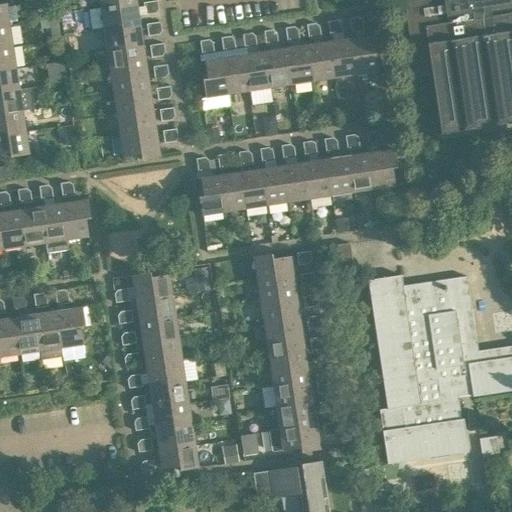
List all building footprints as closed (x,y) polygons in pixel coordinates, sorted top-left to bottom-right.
[(119,10),(138,7),(136,0),(99,0),(100,7),(119,5),(119,10)] [(511,0),(403,0),(415,77),(433,75),(442,134),(511,123),(511,0)] [(157,1),(143,3),(145,15),(155,13),(159,9),(157,1)] [(0,26),(10,25),(7,4),(0,4),(0,26)] [(144,50),(138,7),(119,10),(119,5),(100,7),(107,50),(125,47),(126,52),(144,50)] [(358,17),(349,18),(352,32),(363,30),(362,19),(358,17)] [(337,20),(328,21),(330,35),(342,33),(340,22),(337,20)] [(161,22),(146,24),(148,36),(159,35),(162,31),(161,22)] [(316,23),(306,25),(309,39),(321,37),(319,26),(316,23)] [(0,48),(13,47),(10,25),(0,26),(0,48)] [(294,27),(285,28),(287,42),(299,40),(298,29),(294,27)] [(273,30),(264,31),(266,45),(278,44),(276,32),(273,30)] [(251,33),(242,35),(245,49),(257,47),(255,36),(251,33)] [(377,35),(356,38),(359,56),(354,57),(357,75),(378,72),(375,55),(380,54),(377,35)] [(230,37),(221,38),(223,52),(235,50),(233,39),(230,37)] [(356,38),(334,41),(337,60),(332,60),(335,79),(357,75),(354,57),(359,56),(356,38)] [(209,40),(200,42),(202,55),(214,54),(212,42),(209,40)] [(334,41),(313,45),(316,63),(311,64),(314,82),(335,79),(332,60),(337,60),(334,41)] [(164,44),(150,46),(151,58),(162,56),(165,52),(164,44)] [(313,45),(292,48),(294,66),(290,67),(292,85),(314,82),(311,64),(316,63),(313,45)] [(0,70),(16,68),(13,47),(0,48),(0,70)] [(125,47),(107,50),(110,72),(128,69),(129,74),(147,71),(144,50),(126,52),(125,47)] [(292,48),(270,51),(273,69),(268,70),(271,89),(292,85),(290,67),(294,66),(292,48)] [(270,51),(249,55),(252,73),(247,74),(250,92),(271,89),(268,70),(273,69),(270,51)] [(249,55),(228,58),(230,76),(226,77),(228,95),(250,92),(247,74),(252,73),(249,55)] [(230,76),(228,58),(206,61),(208,79),(203,79),(206,99),(228,95),(226,77),(230,76)] [(167,65),(153,67),(155,79),(165,78),(168,74),(167,65)] [(20,90),(16,68),(0,70),(0,88),(1,88),(1,93),(20,90)] [(128,69),(110,72),(113,93),(131,90),(132,95),(151,92),(147,71),(129,74),(128,69)] [(170,86),(156,89),(158,101),(168,99),(172,95),(170,86)] [(32,88),(20,90),(1,93),(1,88),(0,88),(0,110),(4,110),(5,114),(23,112),(35,110),(32,88)] [(154,114),(151,92),(132,95),(131,90),(113,93),(116,114),(135,112),(135,116),(154,114)] [(174,108),(160,110),(161,122),(172,120),(175,117),(174,108)] [(26,133),(23,112),(5,114),(4,110),(0,110),(0,132),(7,131),(8,136),(26,133)] [(135,112),(116,114),(120,136),(138,133),(139,138),(157,135),(154,114),(135,116),(135,112)] [(267,115),(263,120),(264,132),(276,131),(273,114),(267,115)] [(312,117),(307,120),(309,126),(314,128),(319,124),(318,118),(312,117)] [(209,128),(205,129),(208,145),(211,145),(212,144),(220,143),(218,127),(209,128)] [(177,129),(163,131),(165,143),(175,142),(178,138),(177,129)] [(7,131),(0,132),(0,154),(10,153),(11,158),(30,155),(26,133),(8,136),(7,131)] [(376,131),(367,133),(369,147),(381,145),(379,134),(376,131)] [(160,157),(157,135),(139,138),(138,133),(120,136),(123,158),(141,155),(142,160),(160,157)] [(354,135),(345,136),(347,150),(359,148),(358,137),(354,135)] [(333,138),(324,140),(326,153),(338,151),(336,140),(333,138)] [(312,141),(302,143),(305,157),(317,155),(315,144),(312,141)] [(290,145),(281,146),(283,160),(295,158),(293,147),(290,145)] [(269,148),(260,149),(262,163),(274,161),(272,150),(269,148)] [(394,149),(373,152),(375,170),(371,171),(373,190),(395,186),(393,168),(397,168),(394,149)] [(247,151),(238,153),(241,167),(252,165),(251,154),(247,151)] [(373,152),(351,155),(354,174),(349,174),(352,193),(373,190),(371,171),(375,170),(373,152)] [(226,155),(217,156),(219,170),(231,168),(229,157),(226,155)] [(351,155),(330,159),(333,177),(328,178),(331,196),(352,193),(349,174),(354,174),(351,155)] [(205,158),(196,159),(198,173),(210,171),(208,160),(205,158)] [(330,159),(308,162),(311,180),(307,181),(309,199),(331,196),(328,178),(333,177),(330,159)] [(308,162),(287,165),(290,183),(285,184),(288,202),(309,199),(307,181),(311,180),(308,162)] [(287,165),(266,168),(268,187),(264,187),(267,206),(288,202),(285,184),(290,183),(287,165)] [(12,166),(0,167),(0,179),(14,177),(12,166)] [(266,168),(244,171),(247,190),(242,190),(245,209),(267,206),(264,187),(268,187),(266,168)] [(244,171),(223,175),(226,193),(221,194),(224,212),(245,209),(242,190),(247,190),(244,171)] [(226,193),(223,175),(201,178),(204,195),(199,196),(202,215),(224,212),(221,194),(226,193)] [(70,182),(61,184),(63,198),(75,196),(73,185),(70,182)] [(48,185),(39,187),(41,201),(53,199),(52,188),(48,185)] [(27,189),(18,190),(20,204),(32,202),(30,191),(27,189)] [(5,192),(0,192),(0,207),(10,206),(9,194),(5,192)] [(89,200),(67,203),(69,221),(65,222),(68,241),(89,237),(86,220),(92,219),(89,200)] [(67,203),(45,207),(48,225),(43,225),(46,244),(48,254),(69,250),(68,241),(65,222),(69,221),(67,203)] [(45,207),(24,210),(27,228),(22,229),(25,247),(46,244),(43,225),(48,225),(45,207)] [(24,210),(3,213),(5,231),(1,232),(4,250),(25,247),(22,229),(27,228),(24,210)] [(334,246),(338,275),(354,272),(350,243),(334,246)] [(311,251),(297,253),(298,265),(309,263),(312,260),(311,251)] [(276,281),(294,278),(291,256),(273,259),(272,254),(254,257),(257,279),(275,276),(276,281)] [(314,272),(300,274),(302,286),(312,285),(315,281),(314,272)] [(154,298),(172,295),(169,275),(152,278),(151,273),(132,276),(135,296),(154,294),(154,298)] [(297,300),(294,278),(276,281),(275,276),(257,279),(260,300),(279,298),(279,302),(297,300)] [(473,397),(479,396),(479,395),(511,389),(511,346),(469,353),(467,344),(477,342),(466,277),(434,282),(435,293),(404,297),(401,276),(368,281),(368,282),(370,282),(390,408),(387,408),(388,410),(400,408),(403,428),(383,431),(388,465),(397,463),(396,461),(459,452),(460,454),(469,452),(464,419),(461,419),(459,409),(452,410),(451,402),(458,401),(458,397),(472,395),(473,397)] [(118,291),(114,295),(116,304),(130,301),(128,289),(118,291)] [(64,290),(55,292),(57,306),(69,304),(67,293),(64,290)] [(43,294),(33,295),(36,309),(48,307),(46,296),(43,294)] [(154,294),(135,296),(139,318),(157,315),(158,320),(176,317),(172,295),(154,298),(154,294)] [(317,294),(303,296),(305,308),(315,306),(319,303),(317,294)] [(21,297),(12,298),(14,312),(26,310),(24,299),(21,297)] [(304,342),(297,300),(279,302),(279,298),(260,300),(267,343),(285,340),(286,345),(304,342)] [(83,308),(61,311),(63,330),(59,330),(61,349),(84,345),(81,328),(86,327),(83,308)] [(121,312),(118,316),(119,324),(133,322),(131,310),(121,312)] [(61,311),(40,315),(42,333),(38,333),(40,352),(42,360),(63,357),(61,349),(59,330),(63,330),(61,311)] [(40,315),(18,318),(21,336),(16,337),(19,355),(40,352),(38,333),(42,333),(40,315)] [(157,315),(139,318),(142,339),(160,336),(161,341),(179,338),(176,317),(158,320),(157,315)] [(320,315),(306,317),(308,329),(319,328),(322,324),(320,315)] [(18,318),(0,320),(0,357),(19,355),(16,337),(21,336),(18,318)] [(124,333),(121,337),(122,346),(136,344),(134,332),(124,333)] [(182,359),(179,338),(161,341),(160,336),(142,339),(145,360),(163,358),(164,362),(182,359)] [(324,336),(310,339),(311,351),(322,349),(325,345),(324,336)] [(307,364),(304,342),(286,345),(285,340),(267,343),(270,365),(288,362),(289,367),(307,364)] [(124,358),(125,367),(139,365),(138,353),(127,354),(124,358)] [(163,358),(145,360),(148,382),(167,379),(167,384),(185,381),(182,359),(164,362),(163,358)] [(327,358),(313,360),(315,372),(325,371),(328,367),(327,358)] [(310,385),(307,364),(289,367),(288,362),(270,365),(273,386),(292,383),(292,388),(310,385)] [(131,376),(127,380),(128,388),(143,386),(141,374),(131,376)] [(167,379),(148,382),(152,403),(170,400),(171,405),(189,402),(185,381),(167,384),(167,379)] [(330,380),(316,382),(318,394),(328,392),(332,388),(330,380)] [(292,383),(273,386),(277,407),(294,405),(295,409),(313,406),(310,385),(292,388),(292,383)] [(134,397),(131,401),(132,410),(146,408),(144,396),(134,397)] [(192,424),(189,402),(171,405),(170,400),(152,403),(155,424),(173,422),(174,426),(192,424)] [(333,401),(319,403),(321,415),(332,413),(335,409),(333,401)] [(317,428),(313,406),(295,409),(294,405),(277,407),(280,429),(298,426),(298,430),(317,428)] [(137,419),(134,423),(135,432),(149,430),(148,417),(137,419)] [(195,445),(192,424),(174,426),(173,422),(155,424),(158,446),(176,443),(177,448),(195,445)] [(337,422),(323,424),(325,436),(335,435),(338,431),(337,422)] [(298,426),(280,429),(283,451),(301,448),(302,453),(320,450),(317,428),(298,430),(298,426)] [(141,440),(137,444),(139,453),(153,451),(151,438),(141,440)] [(199,468),(195,445),(177,448),(176,443),(158,446),(162,469),(179,466),(180,471),(199,468)] [(234,444),(222,446),(225,460),(237,459),(234,444)] [(500,462),(498,447),(490,449),(491,454),(482,456),(484,465),(500,462)] [(140,465),(142,474),(156,472),(154,460),(144,461),(140,465)] [(297,467),(253,474),(257,500),(299,494),(302,511),(329,511),(322,462),(301,465),(302,469),(298,470),(297,467)]
